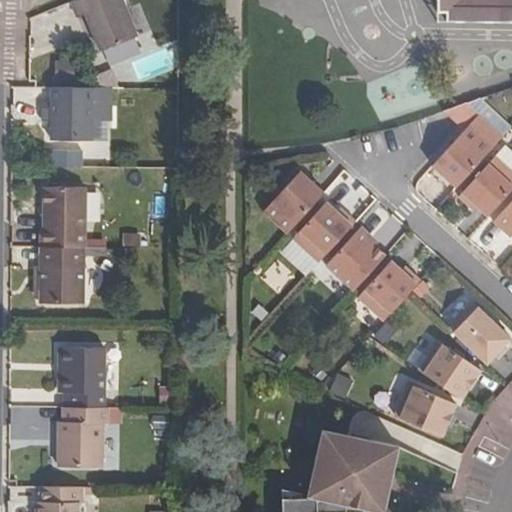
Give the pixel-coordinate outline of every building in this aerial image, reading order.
[(86,14),(101,50),(137,36),(122,0),(76,0),(72,2),(79,17),(86,14)] [(511,0),(430,0),(432,1),(435,4),(436,6),(436,10),(446,11),(445,21),(511,21),(511,0)] [(156,3),(156,20),(177,20),(177,4),(156,3)] [(110,88),(52,87),(52,140),(92,140),(92,121),(110,122),(110,88)] [(448,138),(472,110),(453,95),(423,131),(433,138),(439,131),(448,138)] [(431,166),(456,187),(492,147),(469,125),(464,130),(431,166)] [(48,147),(48,166),(81,167),(81,148),(48,147)] [(511,188),(511,170),(495,155),(458,196),(468,206),(472,202),(488,216),(511,188)] [(263,211),(287,233),(324,193),(300,171),(281,191),(277,196),(263,211)] [(271,191),(277,196),(281,191),(276,186),(271,191)] [(39,233),(39,248),(82,248),(85,248),(85,188),(43,188),(42,233),(39,233)] [(154,196),(153,218),(164,218),(166,197),(154,196)] [(505,232),(511,238),(511,200),(490,225),(501,236),(505,232)] [(293,239),(318,262),(355,221),(345,212),(341,216),(326,202),(293,239)] [(350,294),(385,255),(369,240),(372,237),(361,226),(322,269),(350,294)] [(131,247),(145,247),(145,236),(131,236),(131,247)] [(39,248),(39,304),(83,304),(82,256),(82,248),(39,248)] [(82,256),(105,257),(105,248),(85,248),(82,248),(82,256)] [(116,261),(130,261),(131,251),(117,250),(116,261)] [(357,298),(383,321),(420,280),(410,271),(406,274),(391,260),(357,298)] [(449,328),(487,364),(511,338),(473,302),(449,328)] [(424,331),(404,358),(416,367),(436,340),(424,331)] [(418,370),(461,399),(481,370),(437,341),(418,370)] [(64,393),(63,408),(102,408),(103,347),(65,347),(64,376),(58,375),(58,393),(64,393)] [(336,373),(327,391),(342,399),(352,381),(336,373)] [(511,381),(497,381),(497,401),(511,401),(511,381)] [(394,415),(442,436),(456,404),(408,383),(394,415)] [(58,421),(58,465),(100,466),(101,423),(105,423),(106,408),(102,408),(63,408),(62,421),(58,421)] [(282,499),(282,511),(376,511),(377,511),(363,507),(364,501),(379,504),(382,504),(385,502),(386,500),(385,495),(381,493),(386,474),(392,475),(398,447),(322,430),(309,488),(318,491),(316,498),(282,499)] [(46,503),(46,511),(87,511),(88,504),(92,504),(91,488),(48,488),(48,503),(46,503)] [(318,491),(309,488),(308,496),(316,498),(318,491)]
